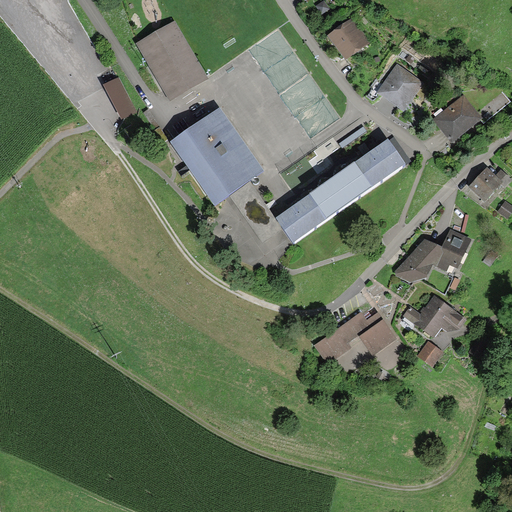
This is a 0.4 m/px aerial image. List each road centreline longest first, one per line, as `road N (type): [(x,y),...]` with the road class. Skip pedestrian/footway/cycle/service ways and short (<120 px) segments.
road 1 (track): [(511,315),(460,457),(438,480),(409,488),(230,439),(0,291)]
road 2 (residential): [(511,134),(449,187),(358,285),(328,309),(293,313)]
road 3 (track): [(293,313),(227,288),(191,261),(97,124)]
road 4 (residential): [(282,0),(343,89),(427,151)]
road 5 (track): [(97,124),(41,0)]
road 6 (track): [(0,192),(62,135),(97,124)]
